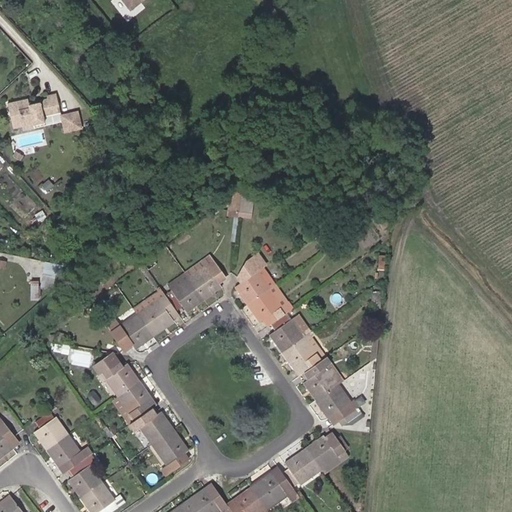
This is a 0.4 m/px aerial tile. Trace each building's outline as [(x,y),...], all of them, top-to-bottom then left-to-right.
[(122,0),(130,10),(142,0),(122,0)] [(38,101),(36,104),(26,106),(26,103),(25,99),(5,103),(8,120),(17,119),(18,125),(19,128),(19,131),(30,129),(30,125),(41,123),(40,118),(57,115),(54,95),(45,97),(45,100),(38,101)] [(75,114),(58,117),(61,135),(78,132),(75,114)] [(33,153),(27,148),(23,152),(29,157),(33,153)] [(46,179),(40,184),(45,189),(51,184),(46,179)] [(240,192),(240,195),(251,196),(249,217),(251,218),(254,194),(240,192)] [(240,195),(238,216),(249,217),(251,196),(240,195)] [(227,215),(237,216),(239,196),(229,202),(227,215)] [(258,254),(245,263),(242,273),(246,279),(235,286),(248,305),(275,285),(262,267),(265,265),(258,254)] [(209,255),(184,273),(204,300),(221,288),(218,284),(226,279),(209,255)] [(57,263),(68,265),(70,258),(59,256),(57,263)] [(153,256),(143,263),(149,271),(158,264),(153,256)] [(68,265),(57,263),(45,260),(41,281),(49,283),(51,271),(67,274),(68,265)] [(171,291),(164,295),(175,311),(182,306),(186,313),(195,306),(204,300),(184,273),(167,286),(171,291)] [(285,314),(292,309),(275,285),(248,305),(260,322),(262,320),(267,327),(270,325),(285,314)] [(161,291),(159,288),(131,307),(136,314),(156,299),(154,296),(161,291)] [(164,295),(161,291),(154,296),(156,299),(136,314),(152,337),(173,322),(172,321),(168,316),(175,311),(164,295)] [(380,291),(371,292),(372,308),(380,308),(380,291)] [(179,316),(175,311),(168,316),(172,321),(179,316)] [(134,350),(152,337),(136,314),(120,325),(114,318),(107,324),(124,348),(130,344),(134,350)] [(274,331),(269,335),(282,353),(304,337),(309,333),(311,332),(299,314),(289,320),(285,314),(270,325),(274,331)] [(59,332),(58,336),(56,341),(64,343),(67,335),(59,332)] [(309,333),(304,337),(320,361),(326,357),(309,333)] [(370,362),(376,358),(379,334),(372,334),(370,362)] [(304,337),(282,353),(294,370),(297,368),(302,375),(320,361),(304,337)] [(62,346),(55,344),(54,351),(61,353),(62,346)] [(113,354),(111,354),(91,368),(97,377),(102,373),(100,371),(117,359),(113,354)] [(326,357),(320,361),(338,385),(343,381),(326,357)] [(105,379),(117,397),(139,381),(126,363),(122,366),(118,359),(117,359),(100,371),(102,373),(104,372),(108,377),(105,379)] [(306,380),(303,382),(316,400),(338,385),(320,361),(302,375),(306,380)] [(132,423),(151,409),(146,403),(151,399),(139,381),(117,397),(112,401),(129,424),(132,423)] [(338,385),(316,400),(329,418),(330,419),(334,425),(339,422),(343,426),(362,413),(353,401),(350,403),(338,385)] [(156,405),(151,399),(146,403),(151,409),(156,405)] [(151,409),(132,423),(136,429),(139,427),(152,445),(173,430),(161,412),(156,415),(152,409),(151,409)] [(46,450),(68,435),(55,417),(54,418),(49,412),(34,422),(39,429),(33,432),(35,435),(46,450)] [(0,457),(12,448),(7,441),(14,436),(0,417),(0,457)] [(173,430),(152,445),(167,466),(161,470),(166,476),(188,460),(184,454),(188,451),(173,430)] [(332,431),(325,436),(329,441),(336,437),(332,431)] [(64,463),(68,470),(91,454),(92,453),(87,446),(80,451),(68,435),(46,450),(59,467),(64,463)] [(325,436),(324,435),(323,436),(305,448),(321,470),(346,452),(345,450),(348,448),(339,436),(336,438),(336,437),(329,441),(325,436)] [(17,440),(14,436),(7,441),(12,448),(19,443),(17,440)] [(321,470),(305,448),(284,463),(288,468),(282,473),(293,487),(299,483),(300,485),(321,470)] [(321,470),(324,474),(349,456),(346,452),(321,470)] [(67,480),(81,498),(102,483),(89,465),(96,460),(91,454),(68,470),(73,476),(67,480)] [(63,474),(68,470),(64,463),(59,467),(63,474)] [(279,467),(273,472),(277,477),(282,473),(279,467)] [(273,472),(251,487),(266,509),(287,494),(292,501),(299,497),(293,487),(282,473),(277,477),(273,472)] [(81,498),(90,511),(111,511),(123,504),(119,497),(114,500),(102,483),(81,498)] [(212,483),(205,488),(208,492),(215,488),(212,483)] [(237,505),(231,510),(231,511),(232,511),(268,511),(266,509),(251,487),(248,489),(238,496),(234,500),(237,505)] [(208,492),(205,488),(197,493),(184,503),(190,511),(229,511),(231,511),(231,510),(227,505),(215,488),(208,492)] [(0,511),(22,511),(11,496),(10,496),(0,504),(0,511)] [(234,500),(227,505),(231,510),(237,505),(234,500)] [(190,511),(184,503),(170,511),(190,511)]
